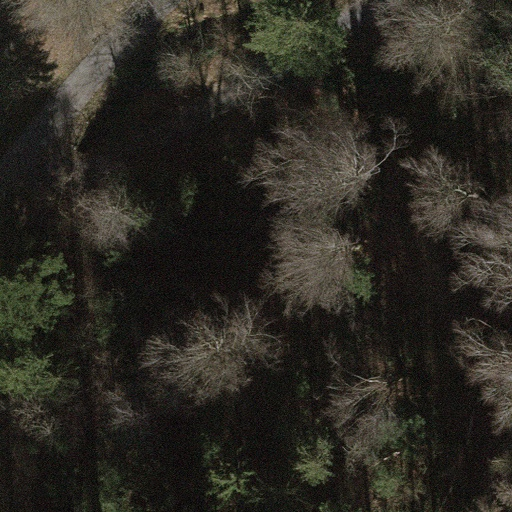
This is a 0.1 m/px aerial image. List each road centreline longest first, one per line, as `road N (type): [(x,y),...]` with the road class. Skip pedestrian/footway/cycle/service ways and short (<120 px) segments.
road 1 (track): [(33,145),(73,165),(100,163),(252,82),(381,0)]
road 2 (track): [(0,178),(160,0)]
